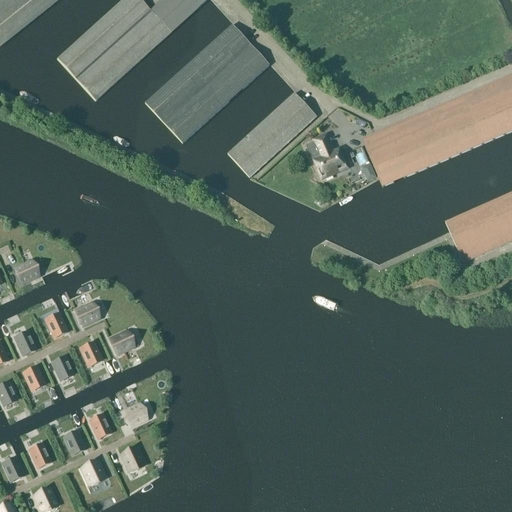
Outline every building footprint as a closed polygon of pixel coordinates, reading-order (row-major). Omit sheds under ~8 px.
[(0,0),(0,16),(20,0),(0,0)] [(0,43),(56,0),(20,0),(0,16),(0,43)] [(151,13),(138,0),(123,0),(57,60),(76,82),(151,13)] [(208,0),(166,0),(151,14),(151,13),(76,82),(95,103),(208,0)] [(251,46),(233,26),(146,105),(165,125),(251,46)] [(270,67),(251,46),(165,125),(183,145),(270,67)] [(511,75),(362,140),(382,188),(511,132),(511,75)] [(317,118),(295,94),(227,155),(249,179),(317,118)] [(335,155),(326,136),(313,142),(321,158),(313,162),(322,181),(336,175),(335,173),(347,167),(341,153),(335,155)] [(359,164),(368,160),(365,152),(352,153),(353,160),(357,160),(359,164)] [(511,238),(511,190),(444,220),(461,261),(511,238)] [(36,279),(38,278),(36,269),(31,263),(29,264),(14,270),(21,286),(36,279)] [(96,321),(99,320),(97,312),(92,305),(89,306),(75,313),(82,328),(96,322),(96,321)] [(47,325),(54,340),(67,334),(60,320),(59,317),(52,318),(46,323),(47,325)] [(131,350),(133,348),(131,340),(126,333),(124,335),(109,341),(116,357),(131,350)] [(16,343),(23,358),(35,352),(29,338),(27,335),(20,336),(15,341),(16,343)] [(87,365),(88,367),(95,366),(101,362),(100,359),(93,344),(80,350),(87,365)] [(58,379),(60,382),(67,380),(72,376),(71,373),(64,359),(52,364),(58,379)] [(30,389),(31,392),(38,390),(44,386),(43,383),(36,369),(23,374),(30,389)] [(2,404),(3,407),(10,406),(16,401),(14,399),(15,399),(8,384),(0,387),(0,400),(2,405),(2,404)] [(143,422),(146,421),(144,413),(139,406),(136,407),(122,414),(129,429),(143,423),(143,422)] [(91,426),(98,441),(110,435),(104,421),(103,421),(102,418),(95,420),(90,424),(91,426)] [(78,437),(77,434),(70,436),(64,440),(65,443),(72,458),(85,452),(78,437)] [(43,450),(42,447),(35,449),(29,453),(31,456),(37,470),(50,465),(43,450)] [(127,471),(128,474),(137,472),(144,467),(142,464),(136,450),(120,457),(127,471)] [(16,464),(15,461),(8,462),(3,466),(4,469),(11,484),(23,478),(17,463),(16,464)] [(88,484),(89,487),(97,485),(104,480),(103,477),(97,463),(81,470),(88,484)] [(50,511),(57,508),(55,505),(49,491),(33,498),(40,511),(50,511)]
